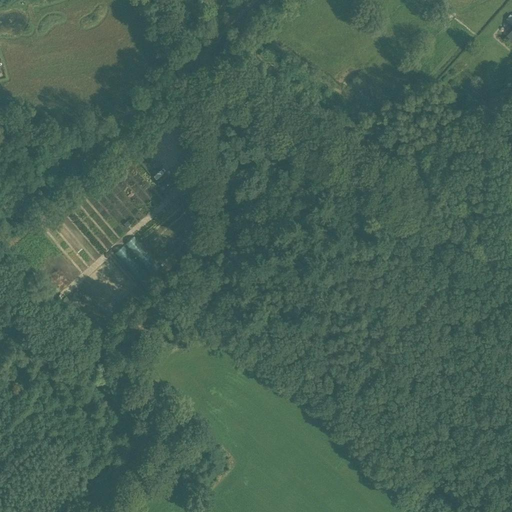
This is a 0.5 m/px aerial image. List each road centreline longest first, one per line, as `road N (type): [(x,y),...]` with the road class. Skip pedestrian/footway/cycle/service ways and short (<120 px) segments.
road 1 (track): [(511,273),(191,58)]
road 2 (track): [(0,220),(116,122)]
